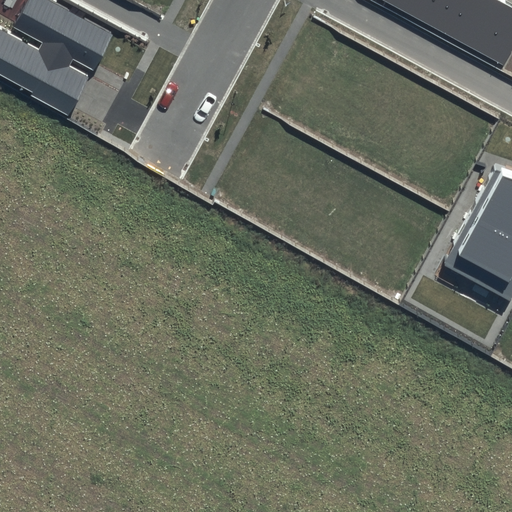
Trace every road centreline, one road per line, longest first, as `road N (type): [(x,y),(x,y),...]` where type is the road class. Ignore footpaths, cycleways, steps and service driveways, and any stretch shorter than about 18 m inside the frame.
road 1 (residential): [(511,95),(334,0)]
road 2 (residential): [(244,0),(150,165)]
